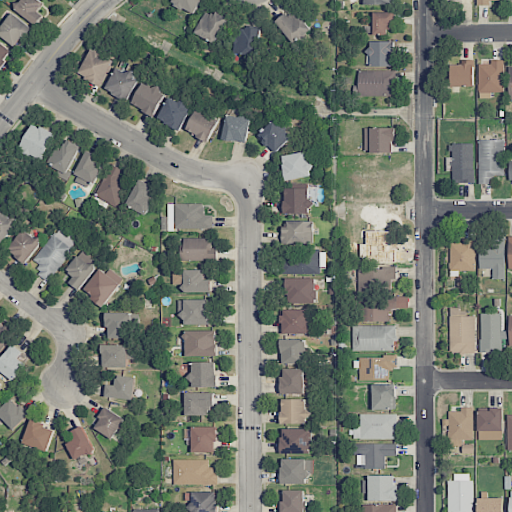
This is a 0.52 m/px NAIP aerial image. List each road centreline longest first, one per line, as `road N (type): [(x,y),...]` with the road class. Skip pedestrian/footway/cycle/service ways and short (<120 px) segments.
road 1 (residential): [(33,87),(170,163),(248,181),(249,511)]
road 2 (residential): [(424,511),(422,0)]
road 3 (residential): [(106,0),(0,125)]
road 4 (residential): [(0,281),(67,334),(65,390)]
